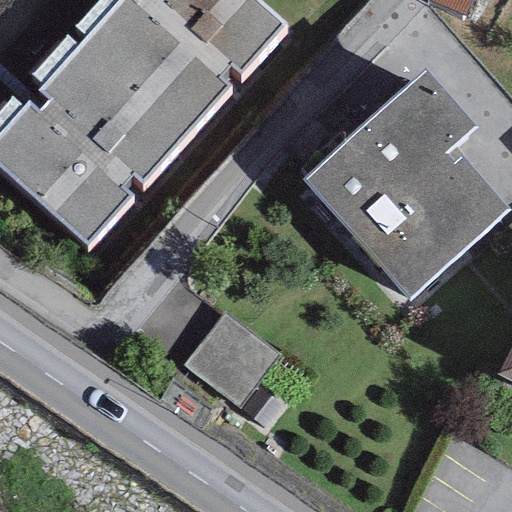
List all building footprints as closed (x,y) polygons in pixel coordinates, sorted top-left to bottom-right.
[(286,45),(236,0),(136,0),(0,151),(0,189),(86,267),(286,45)] [(428,0),(426,5),(465,27),(481,0),(428,0)] [(476,153),(425,94),(305,195),(409,317),(508,234),(454,171),(476,153)] [(278,361),(223,319),(183,372),(238,413),(278,361)] [(511,368),(498,398),(511,404),(511,368)]
